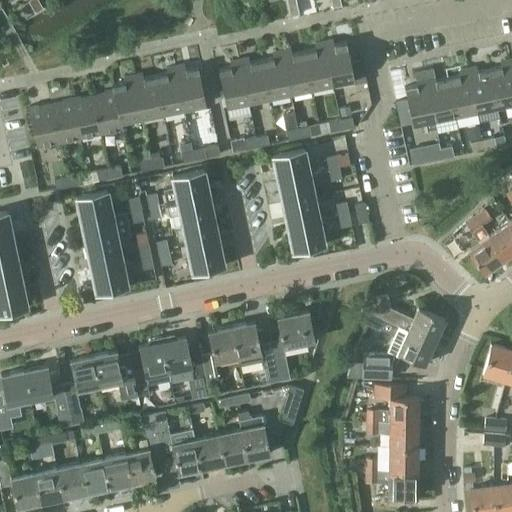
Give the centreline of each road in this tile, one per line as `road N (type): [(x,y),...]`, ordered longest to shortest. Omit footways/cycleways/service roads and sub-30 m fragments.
road 1 (residential): [(396,255),(369,128),(383,101),(369,32),(511,3)]
road 2 (residential): [(481,309),(449,384),(448,511)]
road 3 (residential): [(57,329),(249,287)]
road 4 (residential): [(249,287),(396,255)]
road 5 (residential): [(249,287),(225,159)]
